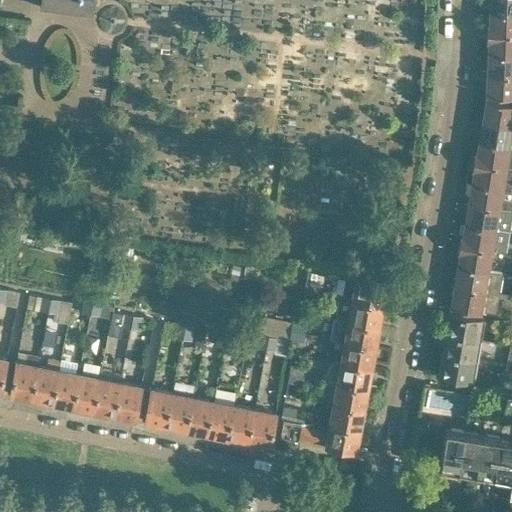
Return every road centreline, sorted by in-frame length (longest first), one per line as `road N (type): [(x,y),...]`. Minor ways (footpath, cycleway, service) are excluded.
road 1 (residential): [(378,506),(453,104),(456,0)]
road 2 (residential): [(267,511),(272,476),(0,419)]
